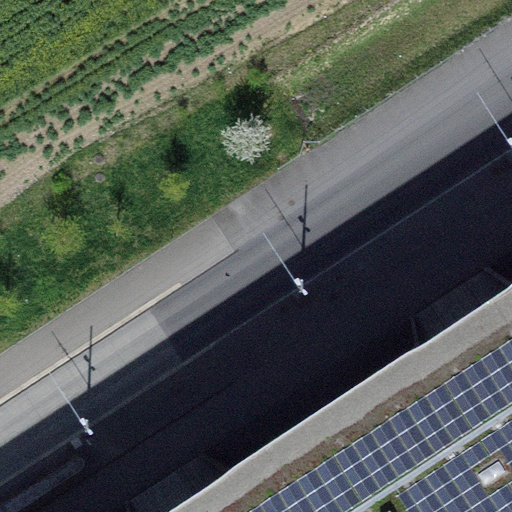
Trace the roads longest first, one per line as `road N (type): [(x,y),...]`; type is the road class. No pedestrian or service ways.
road 1 (unclassified): [(0,448),(511,97)]
road 2 (unclassified): [(74,511),(268,389),(332,311),(511,193)]
